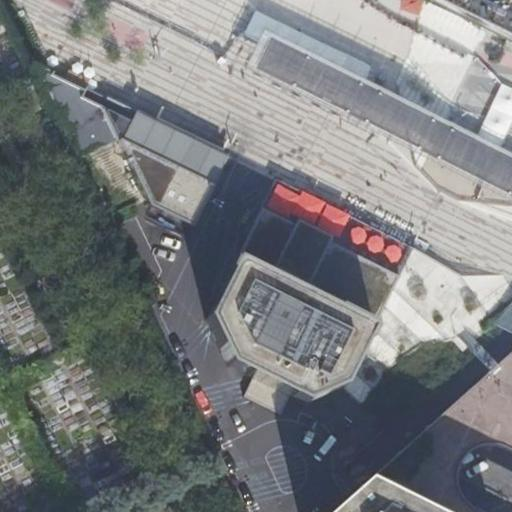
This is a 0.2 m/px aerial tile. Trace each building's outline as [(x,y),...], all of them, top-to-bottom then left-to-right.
[(511,0),(486,0),(511,12),(511,0)] [(191,229),(226,159),(32,63),(77,160),(116,141),(148,208),(191,229)] [(238,375),(229,393),(273,412),(282,394),(304,405),(342,391),(367,341),(384,305),(411,250),(272,183),(228,274),(203,323),(215,363),(238,375)] [(511,511),(511,353),(493,370),(443,418),(415,443),(368,486),(420,511),(511,511)] [(420,511),(368,486),(338,511),(420,511)]
